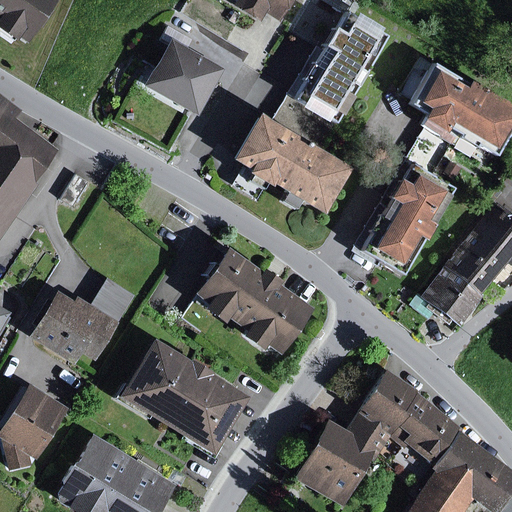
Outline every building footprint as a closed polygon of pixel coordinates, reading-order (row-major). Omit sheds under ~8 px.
[(60,0),(0,0),(0,19),(28,41),(60,0)] [(250,0),(248,5),(271,18),(277,8),(288,14),(296,0),(250,0)] [(380,35),(359,23),(353,35),(339,27),(328,46),(340,53),(316,94),(338,107),(380,35)] [(175,33),(150,78),(202,111),(228,62),(175,33)] [(442,68),(422,100),(433,106),(426,117),(449,132),(455,122),(498,148),(511,125),(511,99),(474,77),(470,85),(442,68)] [(0,104),(0,228),(4,231),(63,149),(0,104)] [(355,166),(264,112),(238,157),(329,211),(355,166)] [(451,190),(423,173),(418,183),(408,177),(396,196),(407,203),(381,247),(407,263),(451,190)] [(511,211),(498,201),(449,264),(488,293),(511,262),(511,211)] [(319,311),(233,249),(199,297),(285,358),(319,311)] [(488,293),(449,264),(426,294),(464,323),(488,293)] [(81,299),(63,288),(33,336),(80,365),(90,349),(101,356),(112,339),(140,295),(113,278),(97,304),(84,296),(81,299)] [(0,342),(20,310),(0,298),(0,342)] [(255,399),(159,339),(123,395),(220,455),(255,399)] [(395,438),(423,397),(425,393),(391,370),(350,431),(385,452),(395,438)] [(29,382),(0,432),(0,433),(5,438),(13,468),(35,462),(32,453),(40,458),(70,406),(29,382)] [(423,397),(395,438),(409,448),(413,443),(422,449),(438,460),(461,427),(463,424),(423,397)] [(385,452),(350,431),(334,422),(301,477),(347,504),(374,459),(379,462),(385,452)] [(442,469),(411,511),(467,511),(478,497),(499,511),(505,511),(511,503),(511,463),(461,427),(438,460),(436,464),(442,469)] [(163,511),(180,485),(98,433),(59,495),(86,511),(163,511)]
